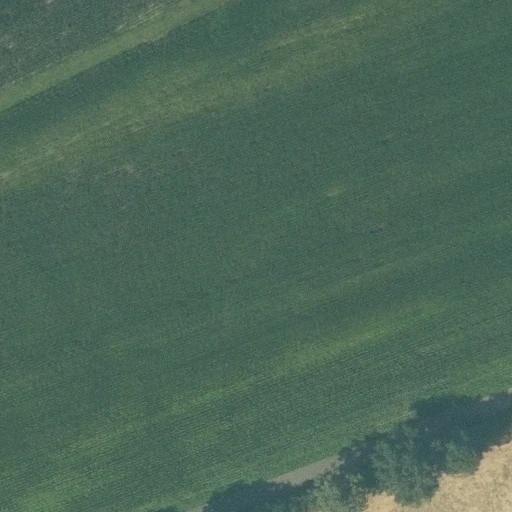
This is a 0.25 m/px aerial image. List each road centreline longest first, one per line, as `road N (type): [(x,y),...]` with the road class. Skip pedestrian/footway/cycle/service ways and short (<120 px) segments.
road 1 (unclassified): [(209,511),(511,396)]
road 2 (track): [(0,99),(205,0)]
